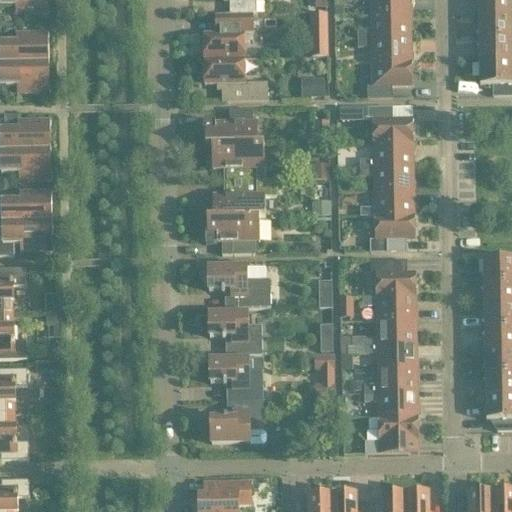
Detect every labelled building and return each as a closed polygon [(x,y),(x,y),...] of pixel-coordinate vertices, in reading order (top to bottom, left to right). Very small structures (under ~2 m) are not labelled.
[(47,0),(0,0),(0,8),(23,8),(23,16),(48,15),(47,0)] [(223,0),(224,3),(230,3),(230,16),(230,17),(252,16),(252,17),(256,17),(256,2),(256,0),(223,0)] [(411,16),(410,0),(356,0),(357,2),(370,2),(371,17),(411,16)] [(511,0),(478,0),(479,19),(511,18),(511,0)] [(334,8),(334,18),(343,18),(343,8),(334,8)] [(327,15),(310,16),(310,61),(328,61),(327,15)] [(230,17),(230,16),(226,16),(226,29),(220,29),(220,37),(204,37),(204,62),(244,61),(244,47),(248,47),(253,42),(252,17),(252,16),(230,17)] [(411,16),(371,17),(371,32),(357,33),(357,41),(411,40),(411,16)] [(511,18),(479,19),(479,41),(511,41),(511,18)] [(0,66),(49,65),(48,35),(23,36),(23,43),(0,43),(0,66)] [(411,40),(357,41),(357,50),(371,50),(372,65),(412,64),(411,40)] [(511,44),(511,41),(479,41),(480,64),(511,63),(511,44)] [(244,61),(204,62),(205,87),(227,87),(227,105),(268,104),(268,85),(245,86),(244,61)] [(511,63),(480,64),(480,88),(493,87),(493,100),(511,99),(511,63)] [(412,64),(372,65),(372,88),(367,89),(367,102),(392,101),(392,89),(412,89),(412,64)] [(49,95),(49,65),(0,66),(0,88),(24,88),(24,96),(49,95)] [(323,82),(300,82),(301,101),(324,100),(323,82)] [(373,146),(413,146),(412,121),(393,121),(392,109),(367,110),(367,123),(373,123),(373,146)] [(258,148),(258,147),(258,125),(253,125),(253,112),(229,112),(229,126),(215,126),(215,124),(203,124),(204,136),(206,136),(206,150),(212,150),(212,149),(258,148)] [(0,152),(0,153),(50,152),(50,123),(25,123),(25,130),(0,131),(0,152)] [(329,125),(315,125),(315,147),(329,146),(329,125)] [(413,146),(373,146),(373,162),(359,162),(360,171),(413,170),(413,146)] [(263,147),(258,147),(258,148),(212,149),(212,150),(212,172),(236,172),(236,185),(264,184),(264,183),(263,171),(263,147)] [(51,182),(50,152),(0,153),(0,176),(26,175),(26,183),(51,182)] [(329,168),(312,168),(312,185),(330,184),(329,168)] [(413,170),(360,171),(360,179),(374,179),(374,194),(414,194),(413,170)] [(264,184),(236,185),(237,198),(213,199),(213,221),(213,222),(259,221),(259,222),(264,222),(264,200),(277,200),(277,183),(264,183),(264,184)] [(1,224),(52,223),(51,193),(26,194),(27,201),(1,202),(1,224)] [(414,194),(374,194),(374,210),(360,210),(360,219),(374,219),(374,218),(414,218),(414,194)] [(312,204),(312,219),(330,219),(330,204),(312,204)] [(374,218),(374,219),(375,242),(370,242),(370,255),(395,255),(395,243),(415,242),(414,218),(374,218)] [(213,222),(213,221),(207,221),(207,235),(205,235),(205,247),(217,247),(217,245),(222,245),(222,258),(255,257),(255,244),(260,244),(259,222),(259,221),(213,222)] [(2,246),(0,245),(0,260),(15,260),(15,247),(27,246),(28,254),(52,253),(52,223),(1,224),(2,246)] [(484,285),(511,284),(511,260),(483,261),(484,285)] [(376,300),(416,299),(415,274),(396,275),(395,263),(370,263),(370,277),(375,276),(376,300)] [(247,270),(208,271),(208,294),(222,294),(222,296),(225,296),(225,313),(271,312),(270,282),(247,283),(247,270)] [(0,317),(12,317),(12,304),(14,304),(13,289),(25,289),(25,271),(0,271),(0,317)] [(332,283),(319,284),(320,311),(333,311),(332,283)] [(511,306),(511,284),(484,285),(484,307),(511,306)] [(376,300),(362,300),(362,309),(376,309),(376,324),(416,323),(416,299),(376,300)] [(353,300),(339,300),(340,321),(354,321),(353,300)] [(511,329),(511,306),(484,307),(484,330),(511,329)] [(248,316),(209,317),(209,340),(223,340),(223,343),(226,342),(226,359),(262,358),(261,328),(248,329),(248,316)] [(12,317),(0,317),(0,362),(27,362),(26,345),(14,345),(14,330),(13,330),(12,317)] [(351,340),(351,348),(417,347),(416,323),(376,324),(377,339),(363,340),(351,340)] [(511,352),(511,329),(484,330),(485,353),(511,352)] [(333,355),(333,342),(321,342),(321,355),(333,355)] [(417,347),(351,348),(351,349),(347,349),(347,357),(377,357),(377,372),(417,371),(417,347)] [(511,375),(511,352),(485,353),(485,376),(511,375)] [(314,373),(320,373),(333,372),(333,358),(314,358),(314,373)] [(227,405),(263,404),(262,375),(249,375),(248,363),(209,363),(210,386),(223,386),(224,389),(227,389),(227,405)] [(417,371),(377,372),(378,387),(364,388),(364,394),(364,396),(418,395),(417,371)] [(0,417),(14,417),(14,405),(15,405),(15,390),(27,390),(27,372),(0,372),(0,417)] [(511,375),(485,376),(486,399),(511,398),(511,375)] [(364,385),(350,385),(350,394),(364,394),(364,388),(364,385)] [(315,387),(315,401),(334,401),(334,387),(320,387),(315,387)] [(418,419),(418,395),(364,396),(364,405),(378,405),(378,420),(418,419)] [(511,398),(486,399),(486,422),(497,422),(497,434),(511,434),(511,398)] [(263,404),(227,405),(227,421),(224,421),(224,423),(211,424),(211,447),(250,446),(250,433),(264,433),(263,404)] [(14,417),(0,417),(0,455),(0,456),(0,463),(29,463),(28,445),(16,445),(16,430),(15,430),(14,417)] [(418,419),(378,420),(379,443),(365,444),(365,457),(409,456),(409,444),(419,444),(418,419)] [(0,511),(17,511),(17,500),(29,500),(29,483),(1,483),(1,490),(0,490),(0,511)] [(198,511),(238,511),(239,509),(251,508),(250,484),(221,485),(221,498),(198,498),(198,511)] [(511,511),(511,494),(493,495),(493,511),(511,511)] [(493,511),(493,495),(468,495),(468,511),(493,511)] [(405,511),(405,496),(381,496),(381,511),(405,511)] [(405,496),(405,511),(429,511),(429,496),(405,496)] [(332,511),(332,497),(308,498),(308,511),(332,511)] [(356,511),(356,497),(332,497),(332,511),(356,511)]
